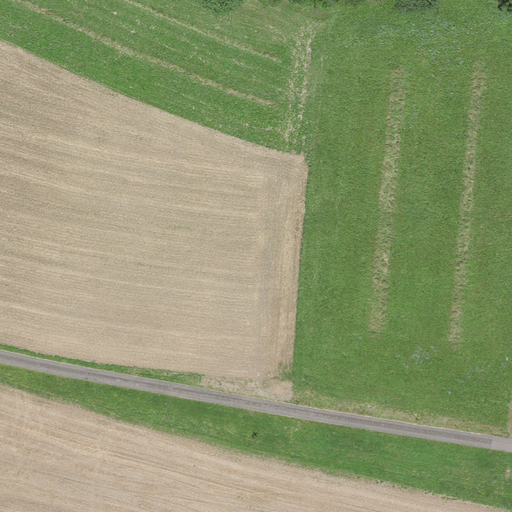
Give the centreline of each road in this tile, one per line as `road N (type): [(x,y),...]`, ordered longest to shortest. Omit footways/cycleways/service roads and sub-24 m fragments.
road 1 (track): [(511,444),(0,357)]
road 2 (track): [(279,408),(318,49)]
